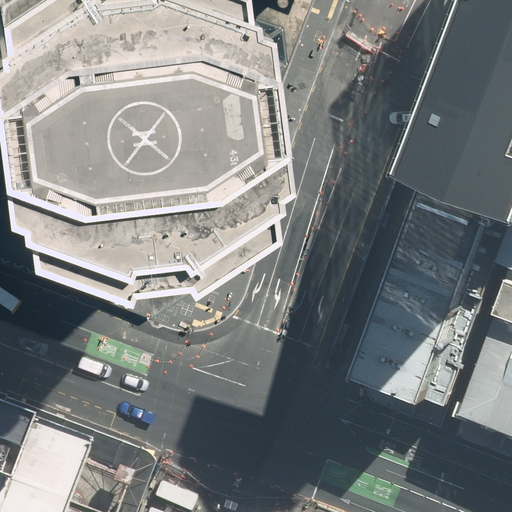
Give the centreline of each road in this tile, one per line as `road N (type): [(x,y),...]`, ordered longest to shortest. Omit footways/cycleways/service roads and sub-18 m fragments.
road 1 (tertiary): [(434,0),(309,339),(245,419)]
road 2 (tertiary): [(245,419),(250,317),(364,0)]
road 3 (secondary): [(245,419),(490,511)]
road 4 (secondary): [(245,419),(0,328)]
